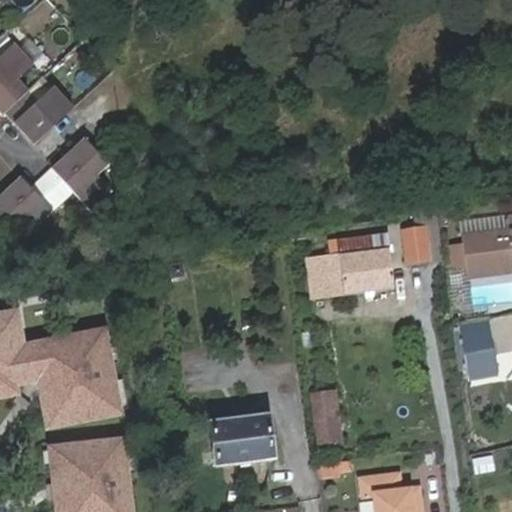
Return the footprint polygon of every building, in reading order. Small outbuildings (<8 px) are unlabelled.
[(0,113),(1,114),(4,113),(28,90),(17,79),(33,63),(14,44),(0,56),(0,113)] [(4,113),(33,145),(74,107),(55,86),(38,101),(28,90),(4,113)] [(97,175),(110,165),(85,138),(42,177),(64,201),(73,193),(91,211),(113,191),(97,175)] [(64,201),(42,177),(32,186),(22,176),(0,195),(0,221),(9,232),(21,221),(32,232),(64,201)] [(449,207),(440,209),(441,220),(450,219),(449,207)] [(404,231),(408,264),(441,259),(435,211),(413,213),(415,230),(404,231)] [(511,217),(509,218),(511,230),(463,236),(467,279),(511,272),(511,217)] [(509,218),(461,223),(463,236),(511,230),(509,218)] [(307,260),(312,299),(394,288),(387,234),(338,240),(339,256),(307,260)] [(16,311),(0,313),(0,393),(40,385),(49,428),(120,414),(104,331),(23,347),(16,311)] [(464,339),(471,378),(497,375),(490,335),(464,339)] [(311,395),(314,419),(339,416),(335,392),(311,395)] [(212,423),(218,467),(275,459),(269,416),(212,423)] [(339,416),(314,419),(317,444),(342,440),(339,416)] [(132,511),(125,441),(50,449),(56,511),(132,511)] [(471,458),(473,473),(494,470),(491,455),(471,458)] [(318,476),(349,470),(347,461),(317,467),(318,476)] [(413,511),(411,491),(400,492),(399,476),(362,481),(364,498),(375,497),(376,511),(413,511)] [(421,511),(419,491),(411,491),(413,511),(421,511)]
